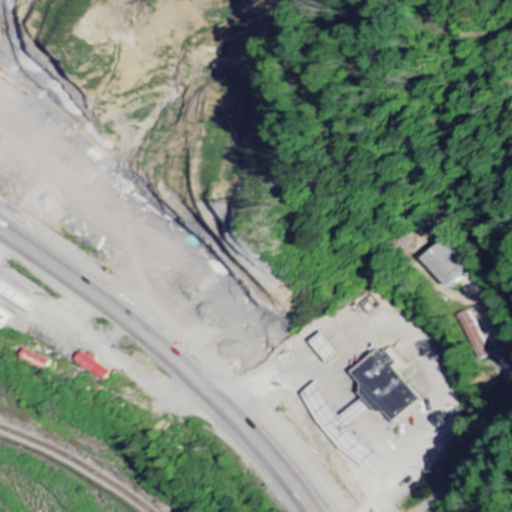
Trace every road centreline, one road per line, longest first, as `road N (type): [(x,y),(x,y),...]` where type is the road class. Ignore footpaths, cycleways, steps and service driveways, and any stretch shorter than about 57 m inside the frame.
road 1 (trunk): [(346,511),(207,357),(0,206)]
road 2 (trunk): [(0,233),(175,364),(309,511)]
